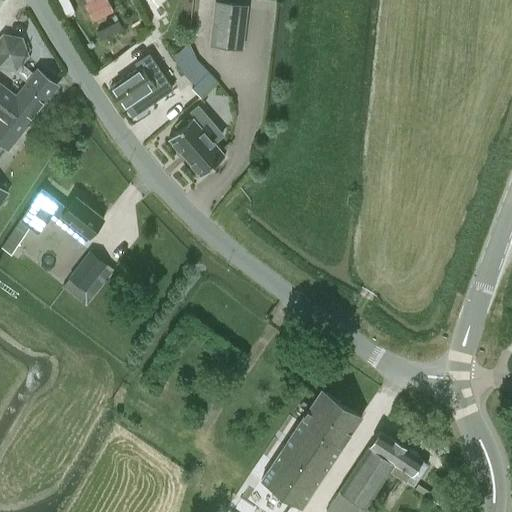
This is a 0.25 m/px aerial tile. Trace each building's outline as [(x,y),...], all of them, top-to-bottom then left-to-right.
[(143,0),(153,21),(166,15),(159,0),(143,0)] [(243,48),(248,4),(216,1),(211,45),(243,48)] [(116,56),(139,42),(133,32),(110,45),(116,56)] [(3,37),(0,40),(0,71),(15,74),(29,60),(23,40),(3,37)] [(130,74),(110,87),(123,106),(125,105),(133,116),(173,88),(171,85),(155,62),(149,53),(135,62),(139,67),(130,74)] [(0,84),(0,145),(5,149),(57,84),(38,69),(39,68),(29,60),(15,74),(27,84),(16,97),(0,84)] [(201,97),(218,80),(209,71),(192,88),(201,97)] [(224,154),(199,125),(208,117),(198,106),(176,124),(179,128),(168,138),(169,139),(200,174),(200,175),(201,176),(225,155),(224,154)] [(41,187),(19,220),(30,229),(38,235),(51,219),(83,243),(103,218),(76,196),(67,207),(45,190),(42,187),(41,187)] [(86,290),(105,264),(89,252),(69,277),(86,290)] [(301,507),(361,416),(321,390),(261,480),(301,507)] [(369,445),(326,509),(330,511),(375,511),(367,507),(390,472),(401,478),(405,481),(411,471),(419,476),(427,464),(419,459),(421,456),(380,429),(370,445),(369,445)] [(441,505),(453,488),(439,478),(427,496),(441,505)]
